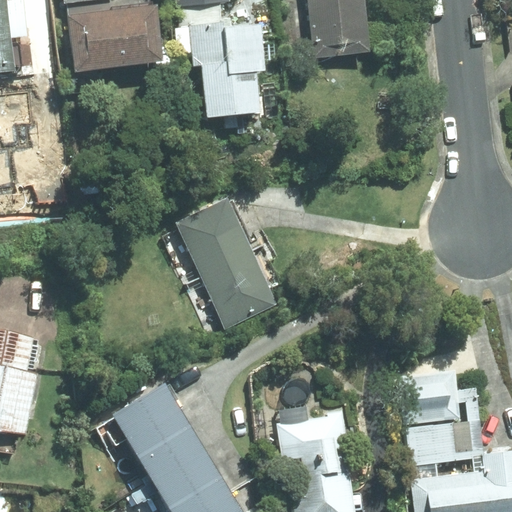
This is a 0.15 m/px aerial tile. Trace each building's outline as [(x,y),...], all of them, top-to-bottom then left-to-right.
[(171,0),(172,9),(222,3),(221,0),(171,0)] [(305,0),(311,51),(360,46),(357,23),(363,23),(360,0),(305,0)] [(150,58),(143,1),(55,11),(62,68),(150,58)] [(250,112),(247,72),(255,70),(251,26),(224,28),(224,23),(186,26),(189,68),(195,68),(199,117),(250,112)] [(374,27),(363,27),(365,44),(375,43),(374,27)] [(270,304),(213,193),(164,219),(221,329),(270,304)] [(0,431),(18,434),(33,337),(0,331),(0,431)] [(476,452),(479,452),(470,387),(450,389),(448,368),(394,375),(405,464),(476,455),(476,452)] [(231,511),(151,380),(98,412),(159,511),(231,511)] [(271,422),(281,511),(344,511),(333,416),(271,422)] [(476,452),(476,455),(478,470),(404,479),(408,511),(511,511),(511,447),(479,452),(476,452)] [(138,486),(124,494),(130,504),(144,495),(138,486)]
